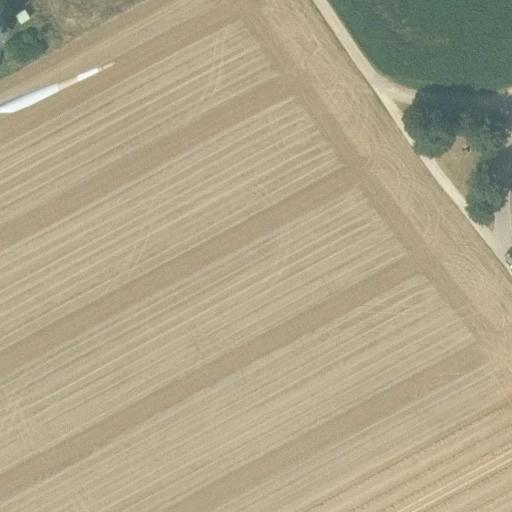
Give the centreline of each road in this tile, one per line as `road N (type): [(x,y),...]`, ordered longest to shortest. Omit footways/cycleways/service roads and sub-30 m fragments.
road 1 (track): [(321,0),(511,251)]
road 2 (track): [(511,76),(377,73)]
